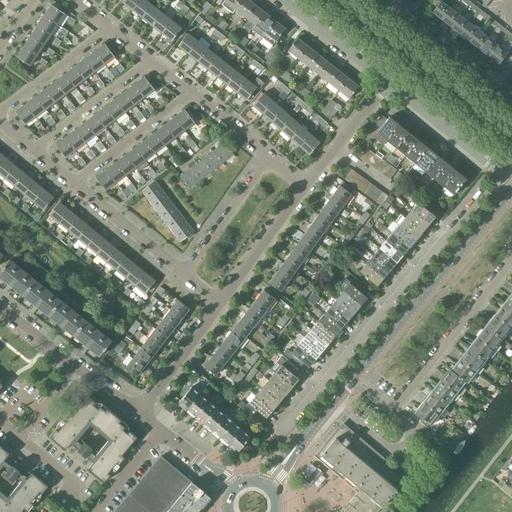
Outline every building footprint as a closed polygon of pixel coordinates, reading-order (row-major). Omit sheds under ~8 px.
[(133,10),(140,0),(125,0),(123,3),(133,10)] [(142,18),(152,5),(145,0),(140,0),(133,10),(142,18)] [(236,9),(242,0),(225,0),(223,0),(222,2),(222,4),(232,12),(235,9),(236,9)] [(246,17),(255,5),(248,0),(242,0),(236,9),(246,17)] [(442,20),(450,9),(440,1),(432,12),(442,20)] [(204,15),(211,6),(207,2),(199,11),(204,15)] [(477,12),(479,9),(470,2),(468,5),(477,12)] [(44,15),(58,24),(65,14),(52,5),(44,15)] [(152,26),(162,13),(152,5),(142,18),(152,26)] [(186,13),(189,9),(184,5),(181,9),(186,13)] [(256,25),(265,13),(255,5),(246,17),(256,25)] [(204,15),(209,19),(217,10),(211,6),(204,15)] [(451,27),(460,16),(450,9),(442,20),(451,27)] [(486,19),(489,16),(479,9),(477,12),(486,19)] [(162,33),(172,21),(162,13),(152,26),(162,33)] [(266,33),(275,21),(265,13),(256,25),(266,33)] [(51,35),(58,24),(44,15),(38,26),(51,35)] [(467,19),(466,21),(460,16),(451,27),(461,35),(469,23),(471,21),(467,19)] [(495,26),(498,23),(489,16),(486,19),(495,26)] [(221,28),(225,22),(222,19),(217,25),(221,28)] [(172,21),(162,33),(172,41),(182,29),(172,21)] [(276,41),(286,29),(275,21),(266,33),(276,41)] [(221,28),(224,31),(229,25),(225,22),(221,28)] [(479,31),(469,23),(461,35),(470,42),(479,31)] [(505,34),(507,30),(498,23),(495,26),(505,34)] [(44,45),(51,35),(38,26),(31,36),(44,45)] [(480,49),(488,38),(479,31),(470,42),(480,49)] [(188,34),(186,32),(179,41),(181,42),(178,46),(188,54),(198,41),(188,34)] [(241,44),(245,38),(242,35),(237,41),(241,44)] [(37,55),(44,45),(31,36),(24,46),(37,55)] [(241,44),(244,47),(249,41),(245,38),(241,44)] [(298,58),(308,46),(298,38),(288,50),(298,58)] [(489,57),(498,45),(488,38),(480,49),(489,57)] [(198,62),(208,49),(198,41),(188,54),(198,62)] [(104,64),(114,56),(105,44),(95,52),(104,64)] [(499,64),(508,53),(498,45),(489,57),(499,64)] [(30,66),(37,55),(24,46),(17,57),(30,66)] [(309,66),(318,54),(308,46),(298,58),(309,66)] [(208,69),(218,57),(208,49),(198,62),(208,69)] [(267,65),(275,55),(270,51),(262,61),(267,65)] [(95,72),(104,64),(95,52),(85,59),(95,72)] [(319,74),(328,62),(318,54),(309,66),(319,74)] [(267,65),(272,69),(280,59),(275,55),(267,65)] [(218,77),(227,64),(218,57),(208,69),(218,77)] [(85,79),(95,72),(85,59),(75,67),(85,79)] [(256,68),(260,64),(254,60),(251,64),(256,68)] [(329,82),(338,70),(328,62),(319,74),(329,82)] [(227,85),(237,72),(227,64),(218,77),(227,85)] [(261,72),(264,68),(260,64),(256,68),(261,72)] [(75,87),(85,79),(75,67),(65,74),(75,87)] [(283,78),(287,72),(284,70),(279,76),(283,78)] [(339,90),(349,78),(338,70),(329,82),(339,90)] [(237,92),(247,80),(237,72),(227,85),(237,92)] [(283,78),(286,81),(291,75),(287,72),(283,78)] [(65,94),(75,87),(65,74),(55,82),(65,94)] [(135,85),(144,98),(154,90),(145,77),(135,85)] [(259,90),(264,83),(257,78),(253,84),(247,80),(237,92),(247,100),(257,88),(259,90)] [(349,78),(339,90),(350,99),(359,86),(349,78)] [(55,102),(65,94),(55,82),(45,89),(55,102)] [(283,91),(286,87),(282,83),(278,86),(283,91)] [(134,105),(144,98),(135,85),(125,92),(134,105)] [(302,95),(307,90),(303,87),(299,93),(302,95)] [(45,109),(55,102),(45,89),(36,97),(45,109)] [(302,95),(306,98),(310,92),(307,90),(302,95)] [(125,113),(134,105),(125,92),(115,100),(125,113)] [(263,113),(273,101),(264,93),(253,105),(263,113)] [(35,117),(45,109),(36,97),(26,104),(35,117)] [(312,104),(315,107),(320,101),(316,98),(312,104)] [(302,107),(305,103),(300,99),(297,103),(302,107)] [(115,120),(125,113),(115,100),(105,107),(115,120)] [(321,112),(330,120),(338,111),(335,108),(337,105),(332,100),(321,112)] [(272,122),(283,110),(273,101),(263,113),(272,122)] [(306,111),(310,107),(305,103),(302,107),(306,111)] [(25,125),(35,117),(26,104),(16,112),(25,125)] [(105,128),(115,120),(105,107),(95,115),(105,128)] [(195,123),(193,120),(185,110),(175,118),(185,130),(195,123)] [(281,130),(292,118),(283,110),(272,122),(281,130)] [(95,135),(105,128),(95,115),(85,122),(95,135)] [(399,125),(393,120),(389,117),(376,133),(387,141),(399,125)] [(175,138),(185,130),(175,118),(165,125),(175,138)] [(301,126),(295,120),(292,118),(281,130),(291,138),(301,126)] [(85,143),(95,135),(85,122),(75,130),(85,143)] [(165,146),(175,138),(165,125),(155,133),(165,146)] [(396,149),(409,133),(399,125),(387,141),(396,149)] [(300,146),(311,134),(301,126),(291,138),(300,146)] [(75,150),(85,143),(75,130),(66,137),(75,150)] [(155,153),(165,146),(155,133),(145,140),(155,153)] [(406,156),(418,141),(409,133),(396,149),(406,156)] [(311,134),(300,146),(309,155),(320,143),(311,134)] [(65,158),(75,150),(66,137),(56,145),(65,158)] [(145,161),(155,153),(145,140),(135,148),(145,161)] [(415,164),(428,148),(418,141),(406,156),(415,164)] [(214,152),(220,161),(225,157),(227,159),(234,154),(225,143),(214,152)] [(135,168),(145,161),(135,148),(125,155),(135,168)] [(365,162),(372,152),(367,148),(360,158),(365,162)] [(425,172),(438,157),(428,148),(415,164),(425,172)] [(222,163),(220,161),(214,152),(203,160),(210,169),(215,165),(217,167),(222,163)] [(370,165),(377,156),(372,152),(365,162),(370,165)] [(125,176),(135,168),(125,155),(116,163),(125,176)] [(375,169),(382,159),(377,156),(370,165),(375,169)] [(434,180),(447,164),(438,157),(425,172),(434,180)] [(0,174),(5,178),(15,166),(6,158),(0,164),(0,174)] [(380,172),(387,163),(382,159),(375,169),(380,172)] [(211,171),(210,169),(203,160),(192,168),(199,177),(204,174),(205,176),(211,171)] [(115,183),(125,176),(116,163),(106,170),(115,183)] [(384,176),(391,166),(387,163),(380,172),(384,176)] [(444,188),(456,172),(447,164),(434,180),(444,188)] [(14,186),(25,174),(15,166),(5,178),(14,186)] [(384,176),(389,180),(396,170),(391,166),(384,176)] [(200,180),(199,177),(192,168),(180,177),(187,186),(193,182),(195,184),(200,180)] [(105,191),(115,183),(106,170),(96,178),(105,191)] [(350,183),(357,173),(352,170),(344,179),(350,183)] [(397,182),(403,175),(399,172),(393,179),(397,182)] [(456,172),(444,188),(454,195),(466,180),(456,172)] [(355,187),(362,177),(357,173),(350,183),(355,187)] [(24,194),(34,182),(25,174),(14,186),(24,194)] [(360,191),(367,181),(362,177),(355,187),(360,191)] [(163,190),(159,185),(155,181),(141,191),(149,201),(163,190)] [(365,195),(373,185),(367,181),(360,191),(365,195)] [(34,202),(44,189),(34,182),(24,194),(34,202)] [(371,198),(378,189),(373,185),(365,195),(371,198)] [(344,204),(351,194),(340,186),(333,196),(344,204)] [(44,189),(34,202),(43,210),(54,198),(44,189)] [(376,202),(383,193),(378,189),(371,198),(376,202)] [(156,211),(170,200),(163,190),(149,201),(156,211)] [(381,206),(388,196),(383,193),(376,202),(381,206)] [(386,201),(390,205),(395,199),(390,195),(386,201)] [(337,213),(344,204),(333,196),(326,205),(337,213)] [(164,221),(178,211),(170,200),(156,211),(164,221)] [(386,210),(390,205),(386,201),(382,206),(386,210)] [(59,223),(69,210),(59,202),(49,215),(59,223)] [(429,225),(435,217),(418,202),(411,210),(429,225)] [(330,223),(337,213),(326,205),(319,215),(330,223)] [(68,231),(79,218),(69,210),(59,223),(68,231)] [(422,233),(429,225),(411,210),(404,218),(422,233)] [(172,231),(186,221),(178,211),(164,221),(172,231)] [(367,220),(370,215),(365,211),(362,216),(367,220)] [(323,233),(330,223),(319,215),(312,225),(323,233)] [(363,225),(367,220),(362,216),(358,221),(363,225)] [(78,238),(88,226),(79,218),(68,231),(78,238)] [(416,240),(422,233),(404,218),(398,225),(416,240)] [(186,221),(172,231),(180,241),(194,231),(186,221)] [(316,243),(323,233),(312,225),(305,234),(316,243)] [(409,248),(416,240),(398,225),(391,233),(409,248)] [(88,246),(98,234),(88,226),(78,238),(88,246)] [(352,239),(356,234),(351,230),(347,235),(352,239)] [(403,256),(409,248),(391,233),(385,241),(403,256)] [(97,254),(108,242),(98,234),(88,246),(97,254)] [(309,252),(316,243),(305,234),(298,244),(309,252)] [(344,249),(352,239),(347,235),(339,245),(344,249)] [(396,264),(403,256),(385,241),(378,249),(396,264)] [(107,262),(117,250),(108,242),(97,254),(107,262)] [(302,262),(309,252),(298,244),(291,254),(302,262)] [(337,258),(341,253),(336,249),(332,254),(337,258)] [(390,271),(396,264),(378,249),(372,256),(390,271)] [(116,270),(127,257),(117,250),(107,262),(116,270)] [(295,272),(302,262),(291,254),(284,264),(295,272)] [(333,263),(337,258),(332,254),(328,259),(333,263)] [(383,279),(390,271),(372,256),(366,264),(383,279)] [(126,278),(136,265),(127,257),(116,270),(126,278)] [(34,279),(23,271),(10,260),(0,271),(0,277),(22,295),(34,279)] [(288,281),(295,272),(284,264),(277,273),(288,281)] [(377,286),(383,279),(366,264),(359,272),(377,286)] [(136,286),(146,273),(136,265),(126,278),(136,286)] [(322,277),(326,272),(321,268),(317,273),(322,277)] [(158,284),(155,282),(156,281),(146,273),(136,286),(145,294),(146,293),(148,295),(151,292),(149,290),(151,287),(154,289),(158,284)] [(281,291),(288,281),(277,273),(270,283),(281,291)] [(318,282),(322,277),(317,273),(314,278),(318,282)] [(60,300),(49,291),(34,279),(22,295),(48,315),(60,300)] [(360,306),(367,298),(350,283),(342,292),(360,306)] [(161,295),(165,290),(160,287),(156,292),(161,295)] [(307,295),(311,291),(306,287),(303,292),(307,295)] [(268,309),(275,299),(264,290),(256,300),(268,309)] [(303,301),(307,295),(303,292),(299,297),(303,301)] [(354,314),(360,306),(342,292),(336,299),(354,314)] [(511,293),(507,300),(503,297),(501,300),(505,303),(504,303),(511,309),(511,293)] [(347,322),(354,314),(336,299),(330,307),(347,322)] [(86,320),(75,312),(60,300),(48,315),(74,336),(86,320)] [(170,310),(182,318),(189,309),(178,300),(170,310)] [(260,318),(268,309),(256,300),(249,310),(260,318)] [(146,306),(151,310),(154,305),(150,302),(146,306)] [(511,309),(504,303),(503,305),(499,302),(498,304),(501,307),(495,315),(511,327),(511,309)] [(147,315),(151,310),(146,306),(142,312),(147,315)] [(341,329),(347,322),(330,307),(323,314),(341,329)] [(174,328),(182,318),(170,310),(163,319),(174,328)] [(253,328),(260,318),(249,310),(242,319),(253,328)] [(286,323),(290,318),(285,314),(281,319),(286,323)] [(334,337),(341,329),(323,314),(317,322),(334,337)] [(508,335),(511,329),(511,327),(495,315),(489,323),(485,319),(483,321),(487,325),(487,326),(502,338),(506,333),(508,335)] [(132,326),(137,330),(141,324),(139,323),(142,319),(139,316),(132,326)] [(167,337),(174,328),(163,319),(156,329),(167,337)] [(245,337),(253,328),(242,319),(234,328),(245,337)] [(282,328),(286,323),(281,319),(277,324),(282,328)] [(112,341),(101,332),(86,320),(74,336),(100,357),(112,341)] [(328,345),(334,337),(317,322),(310,330),(328,345)] [(487,326),(485,327),(481,324),(479,326),(480,326),(478,329),(482,332),(478,337),(496,350),(501,344),(499,343),(502,338),(487,326)] [(133,335),(137,330),(132,326),(129,331),(133,335)] [(238,347),(245,337),(234,328),(227,338),(238,347)] [(160,347),(167,337),(156,329),(148,338),(160,347)] [(321,352),(328,345),(310,330),(304,337),(321,352)] [(271,342),(275,337),(270,333),(266,338),(271,342)] [(315,360),(321,352),(304,337),(297,345),(315,360)] [(469,348),(485,360),(489,355),(490,357),(496,350),(478,337),(472,345),(468,341),(466,343),(470,347),(469,348)] [(152,356),(160,347),(148,338),(141,348),(152,356)] [(231,356),(238,347),(227,338),(220,347),(231,356)] [(267,347),(271,342),(266,338),(263,343),(267,347)] [(118,345),(123,349),(126,344),(122,341),(118,345)] [(120,354),(123,349),(118,345),(115,351),(113,350),(110,354),(116,358),(119,354),(120,354)] [(309,367),(315,360),(297,345),(291,352),(309,367)] [(469,348),(468,349),(464,346),(462,349),(466,352),(460,359),(478,373),(483,366),(481,365),(485,360),(469,348)] [(223,365),(231,356),(220,347),(212,357),(223,365)] [(145,366),(152,356),(141,348),(133,357),(145,366)] [(256,361),(260,356),(255,352),(252,357),(256,361)] [(137,376),(145,366),(133,357),(126,367),(137,376)] [(216,375),(223,365),(212,357),(205,366),(216,375)] [(253,366),(256,361),(252,357),(248,362),(253,366)] [(473,379),(478,373),(460,359),(454,367),(450,364),(448,366),(452,369),(452,370),(467,382),(471,378),(473,379)] [(299,380),(294,375),(297,371),(285,361),(282,365),(281,365),(278,362),(272,369),(275,372),(292,387),(299,380)] [(450,368),(449,370),(445,367),(443,369),(447,372),(441,379),(459,393),(464,387),(462,385),(465,381),(467,382),(452,370),(450,368)] [(247,376),(251,380),(258,371),(254,368),(247,376)] [(244,376),(245,375),(241,371),(237,376),(241,380),(244,376)] [(286,395),(292,387),(275,372),(268,380),(286,395)] [(238,384),(241,380),(237,376),(233,381),(238,384)] [(245,387),(251,380),(247,376),(242,384),(245,387)] [(454,399),(459,393),(441,379),(435,387),(431,384),(429,386),(433,390),(432,390),(448,403),(452,398),(454,399)] [(280,403),(286,395),(268,380),(262,388),(280,403)] [(187,409),(200,394),(192,387),(179,402),(187,409)] [(273,410),(280,403),(262,388),(255,395),(273,410)] [(432,390),(431,392),(427,389),(426,391),(429,394),(424,401),(442,416),(447,410),(444,407),(448,403),(432,390)] [(196,416),(208,401),(200,394),(187,409),(196,416)] [(267,418),(273,410),(255,395),(249,403),(250,404),(245,410),(257,420),(262,414),(267,418)] [(89,421),(90,421),(108,436),(113,440),(112,441),(109,444),(100,455),(88,469),(104,482),(110,475),(108,473),(116,463),(119,465),(125,457),(122,455),(137,437),(129,431),(128,433),(123,430),(125,427),(119,423),(121,420),(107,409),(106,411),(100,406),(98,409),(94,405),(95,403),(88,397),(73,414),(70,412),(64,419),(66,421),(58,431),(56,429),(50,436),(65,450),(86,425),(89,421)] [(204,424),(217,408),(208,401),(196,416),(204,424)] [(442,416),(424,401),(418,409),(414,406),(412,408),(416,412),(415,413),(422,418),(419,421),(435,434),(447,420),(442,416)] [(212,431),(225,415),(217,408),(204,424),(212,431)] [(221,438),(234,422),(225,415),(212,431),(221,438)] [(229,445),(242,430),(234,422),(221,438),(229,445)] [(373,471),(384,458),(343,423),(337,431),(342,435),(338,439),(335,437),(320,455),(361,490),(363,492),(367,487),(375,477),(377,474),(375,473),(373,471)] [(242,430),(229,445),(238,452),(250,437),(242,430)] [(92,449),(84,442),(78,451),(85,457),(92,449)] [(11,498),(8,501),(8,502),(0,495),(0,465),(9,454),(0,446),(0,511),(21,511),(24,509),(27,511),(33,504),(31,502),(39,492),(42,494),(48,486),(32,473),(11,498)] [(163,511),(168,506),(179,493),(190,480),(168,462),(161,456),(113,511),(163,511)] [(511,467),(511,457),(508,462),(502,469),(505,472),(510,466),(511,467)] [(309,485),(320,472),(312,464),(301,477),(309,485)] [(5,474),(13,480),(20,472),(12,466),(5,474)] [(375,477),(394,493),(397,490),(396,488),(402,481),(384,466),(377,474),(375,477)] [(386,503),(394,493),(375,477),(367,487),(386,503)] [(174,511),(197,511),(199,510),(210,497),(190,480),(168,506),(174,511)] [(383,507),(386,503),(367,487),(363,492),(358,497),(376,511),(381,506),(383,507)] [(355,511),(375,511),(376,511),(358,497),(350,507),(355,511)]
